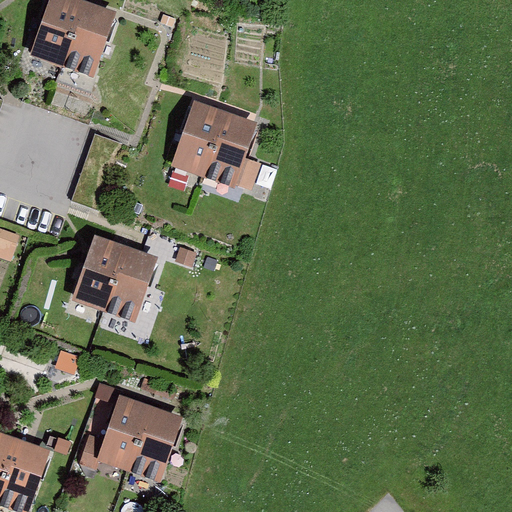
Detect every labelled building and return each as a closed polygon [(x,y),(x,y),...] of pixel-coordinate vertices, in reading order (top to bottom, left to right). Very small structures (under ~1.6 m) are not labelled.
[(116,11),(82,0),(50,0),(32,56),(95,76),(116,11)] [(177,18),(163,14),(159,23),(174,29),(177,18)] [(256,121),(194,101),(173,166),(235,186),(256,121)] [(18,235),(0,229),(0,257),(10,261),(18,235)] [(156,258),(94,237),(72,302),(134,323),(156,258)] [(197,253),(180,248),(176,261),(193,266),(197,253)] [(176,388),(145,378),(142,390),(172,399),(176,388)] [(181,417),(118,396),(97,461),(159,482),(181,417)] [(28,511),(49,451),(0,434),(0,506),(16,511),(28,511)]
